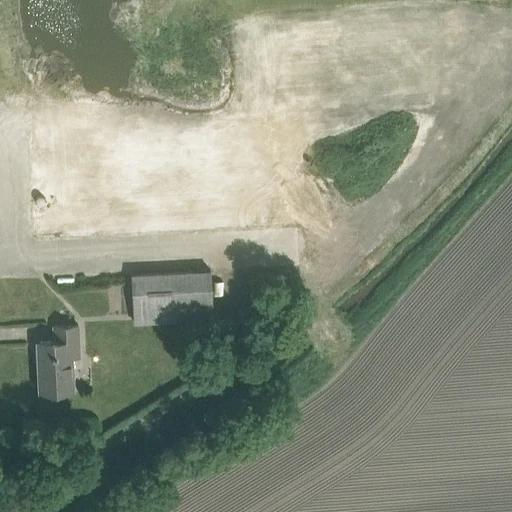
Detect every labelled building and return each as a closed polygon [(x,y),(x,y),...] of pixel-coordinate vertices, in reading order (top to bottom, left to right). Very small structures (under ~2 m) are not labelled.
[(16,0),(20,89),(130,84),(125,0),(16,0)] [(501,35),(501,0),(466,0),(466,18),(481,18),(481,35),(501,35)] [(200,25),(138,30),(143,87),(163,86),(164,97),(206,94),(200,25)] [(294,118),(25,128),(29,235),(298,225),(294,118)] [(135,321),(214,317),(212,269),(132,273),(135,321)] [(55,325),(55,340),(39,341),(41,390),(74,389),(72,355),(80,355),(79,324),(55,325)]
